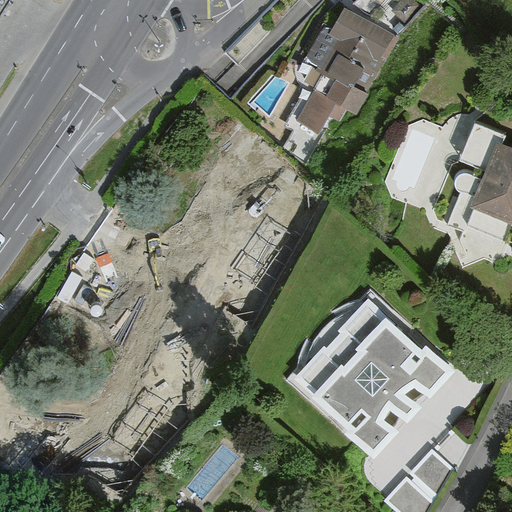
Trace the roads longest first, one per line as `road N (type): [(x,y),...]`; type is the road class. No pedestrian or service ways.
road 1 (primary): [(101,0),(0,155)]
road 2 (primary): [(31,181),(154,85)]
road 3 (primary): [(31,181),(113,57)]
